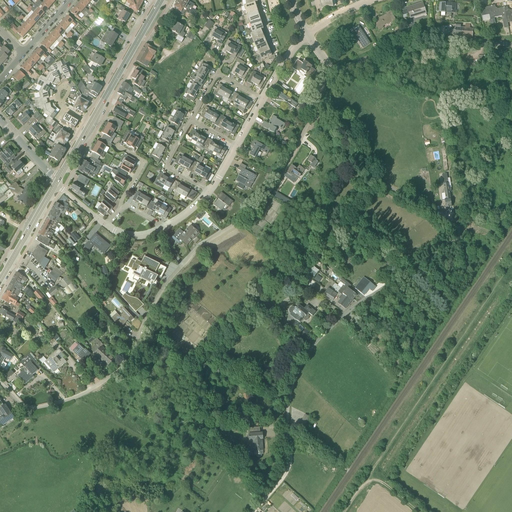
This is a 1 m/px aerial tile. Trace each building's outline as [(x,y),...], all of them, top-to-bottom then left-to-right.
[(44,14),(49,9),(43,4),(40,1),(38,0),(34,0),(35,0),(38,3),(35,6),(38,8),(44,14)] [(53,4),(48,0),(46,0),(43,4),(49,9),(53,4)] [(89,3),(85,0),(81,0),(79,3),(85,8),(89,3)] [(129,8),(137,12),(139,12),(140,9),(139,9),(141,5),(136,2),(133,1),(133,0),(126,0),(125,2),(131,5),(129,8)] [(196,11),(192,9),(178,0),(175,7),(174,8),(181,12),(180,13),(180,15),(181,15),(182,16),(183,16),(184,15),(185,14),(186,15),(186,13),(189,15),(190,14),(193,16),(196,11)] [(187,0),(178,0),(192,9),(194,5),(187,0)] [(456,3),(440,2),(439,12),(455,13),(456,3)] [(79,3),(75,8),(83,15),(86,17),(88,14),(90,16),(92,18),(94,16),(92,14),(88,11),(85,8),(79,3)] [(426,13),(423,3),(407,8),(409,14),(412,13),(414,17),(426,13)] [(490,25),(495,23),(494,18),(492,6),(483,8),(482,4),(479,4),(482,20),(482,21),(489,20),(490,25)] [(504,29),(508,28),(507,19),(504,7),(495,9),(495,5),(492,6),(494,18),(502,16),(504,29)] [(119,10),(123,12),(119,19),(125,23),(130,15),(125,12),(126,9),(121,7),(119,10)] [(32,8),(30,10),(31,11),(34,13),(40,19),(44,14),(38,8),(36,11),(32,8)] [(75,8),(71,13),(80,21),(81,19),(80,18),(83,15),(75,8)] [(379,21),(375,23),(379,30),(383,28),(382,27),(391,22),(391,24),(396,22),(390,10),(386,13),(387,14),(378,19),(379,21)] [(34,13),(33,15),(30,18),(36,23),(40,19),(34,13)] [(75,26),(77,24),(68,16),(63,21),(69,26),(72,23),(75,26)] [(100,35),(101,35),(104,31),(99,26),(104,20),(99,17),(80,38),(85,42),(95,31),(100,35)] [(30,18),(25,23),(31,28),(36,23),(30,18)] [(204,26),(209,30),(214,24),(209,20),(204,26)] [(251,28),(262,25),(261,20),(250,24),(251,28)] [(65,31),(69,26),(63,21),(59,26),(65,31)] [(25,23),(21,28),(27,33),(31,28),(25,23)] [(172,31),(178,35),(176,39),(182,43),(184,39),(183,38),(185,34),(183,32),(185,30),(185,28),(177,23),(172,31)] [(461,24),(455,23),(455,29),(451,29),(451,35),(461,36),(462,28),(461,28),(461,24)] [(13,24),(10,27),(16,34),(17,33),(23,38),(27,33),(21,28),(19,31),(17,29),(13,24)] [(461,36),(472,37),(473,29),(470,29),(471,24),(465,24),(465,28),(462,28),(461,36)] [(253,33),(261,30),(263,29),(262,25),(251,28),(253,33)] [(61,36),(65,31),(59,26),(55,31),(61,36)] [(215,26),(208,37),(212,40),(213,38),(216,39),(221,30),(215,26)] [(368,42),(358,26),(345,33),(347,37),(354,34),(362,46),(368,42)] [(217,42),(221,45),(227,34),(221,30),(216,39),(218,40),(217,42)] [(263,34),(261,30),(253,33),(251,34),(252,39),(263,34)] [(50,35),(56,41),(61,36),(55,31),(50,35)] [(101,42),(105,44),(111,48),(118,36),(112,32),(111,33),(107,31),(101,42)] [(190,31),(186,37),(192,40),(195,34),(190,31)] [(254,43),(264,38),(263,34),(252,39),(254,43)] [(52,45),(56,41),(50,35),(46,40),(52,45)] [(256,47),(266,43),(264,38),(254,43),(256,47)] [(72,47),(75,49),(82,42),(79,39),(72,47)] [(46,40),(42,45),(51,53),(53,51),(52,51),(49,48),(52,45),(46,40)] [(228,40),(222,51),(226,54),(227,52),(229,53),(235,44),(228,40)] [(258,51),(268,47),(266,43),(256,47),(258,51)] [(136,61),(147,67),(151,60),(153,57),(154,55),(155,56),(158,51),(146,44),(136,61)] [(230,56),(235,59),(241,48),(235,44),(229,53),(231,54),(230,56)] [(2,46),(0,47),(0,50),(0,51),(0,50),(2,52),(1,52),(8,58),(9,56),(8,55),(10,52),(4,46),(3,47),(2,46)] [(259,56),(270,51),(268,47),(258,51),(259,56)] [(40,59),(43,61),(46,59),(48,56),(39,49),(34,54),(40,59)] [(261,60),(272,55),(270,51),(259,56),(261,60)] [(36,64),(40,59),(34,54),(30,58),(36,64)] [(100,67),(104,59),(95,54),(91,61),(94,63),(93,65),(96,67),(98,65),(100,67)] [(36,64),(30,58),(26,63),(32,68),(36,64)] [(292,68),(299,72),(301,69),(306,73),(304,76),(310,80),(316,71),(311,68),(312,66),(304,61),(303,64),(298,60),(292,68)] [(56,63),(61,74),(64,73),(65,75),(66,78),(71,78),(69,73),(74,69),(73,68),(71,67),(69,67),(68,67),(67,67),(66,65),(63,67),(61,61),(56,63)] [(49,73),(58,83),(60,81),(59,78),(59,77),(58,75),(61,74),(56,63),(56,62),(52,66),(54,70),(49,73)] [(244,66),(237,62),(233,69),(231,73),(235,76),(236,74),(239,75),(244,66)] [(26,63),(22,68),(30,76),(32,74),(31,73),(34,70),(32,68),(26,63)] [(212,68),(204,64),(202,63),(197,71),(199,72),(206,76),(208,72),(210,73),(212,68)] [(89,75),(92,73),(86,65),(82,69),(87,75),(88,74),(89,75)] [(240,78),(244,80),(250,69),(244,66),(239,75),(241,76),(240,78)] [(145,78),(141,76),(144,71),(139,68),(137,71),(135,70),(132,76),(133,77),(133,78),(137,81),(135,84),(139,87),(140,86),(143,87),(146,82),(143,80),(145,78)] [(25,76),(23,74),(19,71),(13,77),(18,82),(25,76)] [(253,71),(247,82),(251,85),(252,83),(255,84),(260,75),(253,71)] [(204,80),(206,76),(199,72),(196,78),(197,78),(195,81),(203,85),(205,81),(204,80)] [(292,74),(288,72),(283,80),(287,82),(292,74)] [(38,80),(49,85),(51,83),(53,84),(53,83),(56,85),(58,83),(49,73),(46,78),(41,76),(38,79),(38,80)] [(260,89),(266,78),(260,75),(255,84),(257,85),(256,87),(260,89)] [(39,92),(52,94),(53,91),(50,89),(48,88),(49,85),(38,80),(38,83),(37,85),(38,85),(42,87),(39,92)] [(21,87),(24,91),(30,85),(27,81),(21,87)] [(200,89),(203,85),(195,81),(194,84),(193,83),(192,85),(189,83),(187,87),(190,89),(197,93),(199,88),(200,89)] [(102,87),(99,86),(99,85),(99,84),(96,82),(95,83),(93,82),(91,85),(88,84),(86,88),(98,95),(102,87)] [(120,89),(132,97),(134,95),(131,93),(134,90),(139,94),(141,92),(138,89),(134,86),(132,88),(130,86),(124,82),(120,89)] [(93,96),(96,98),(98,95),(86,88),(83,84),(80,89),(82,94),(83,94),(82,96),(87,98),(88,96),(92,98),(93,96)] [(219,84),(215,91),(218,93),(217,94),(223,97),(227,90),(223,88),(223,86),(219,84)] [(10,89),(6,92),(5,92),(0,98),(0,107),(4,103),(6,104),(8,101),(5,99),(9,95),(9,96),(12,92),(10,89)] [(120,89),(117,93),(120,95),(119,97),(120,98),(125,101),(127,97),(131,99),(130,101),(133,102),(135,99),(134,98),(134,99),(132,97),(120,89)] [(194,97),(197,93),(190,89),(187,94),(185,93),(184,96),(193,102),(196,98),(194,97)] [(223,97),(227,99),(226,101),(230,103),(236,93),(232,91),(231,92),(227,90),(223,97)] [(35,101),(36,104),(47,101),(47,98),(49,98),(49,97),(52,97),(52,94),(39,92),(39,93),(40,98),(36,99),(35,99),(35,101)] [(88,107),(88,106),(87,105),(89,103),(80,98),(82,96),(80,92),(76,94),(72,100),(75,102),(87,109),(88,107)] [(238,108),(239,106),(243,99),(239,97),(240,96),(236,93),(230,103),(235,106),(235,107),(238,108)] [(280,106),(283,101),(285,101),(295,108),(298,104),(281,93),(279,97),(278,100),(269,99),(280,106)] [(245,108),(248,110),(253,103),(248,100),(248,102),(243,99),(239,106),(245,109),(245,108)] [(9,114),(11,116),(16,111),(15,110),(18,108),(19,108),(22,105),(17,100),(14,103),(11,105),(11,106),(5,111),(8,115),(9,114)] [(44,113),(55,106),(54,103),(51,104),(50,103),(48,104),(47,101),(36,104),(33,105),(37,109),(43,107),(44,113)] [(85,111),(86,110),(87,109),(75,102),(73,107),(70,105),(68,108),(76,112),(77,110),(83,113),(84,111),(85,111)] [(113,111),(115,112),(113,115),(115,117),(117,115),(118,114),(125,118),(128,113),(134,117),(136,113),(129,109),(129,108),(124,105),(121,104),(119,108),(116,106),(113,111)] [(49,125),(52,120),(56,115),(54,113),(55,111),(57,108),(55,106),(44,113),(49,117),(46,121),(49,125)] [(175,110),(177,111),(174,117),(181,121),(183,116),(185,117),(187,113),(177,107),(175,110)] [(213,113),(211,112),(212,110),(206,107),(200,117),(205,119),(205,118),(210,120),(213,113)] [(33,116),(30,113),(28,116),(25,113),(18,120),(23,126),(30,119),(33,122),(36,119),(40,115),(37,112),(33,116)] [(213,124),(217,126),(223,116),(214,112),(213,113),(210,120),(214,123),(213,124)] [(69,124),(72,118),(66,114),(62,121),(69,124)] [(41,124),(45,120),(41,115),(36,119),(39,122),(41,124)] [(230,123),(226,121),(227,119),(226,118),(223,116),(217,126),(221,129),(222,127),(226,130),(230,123)] [(264,122),(261,126),(274,133),(278,126),(283,129),(286,124),(276,119),(277,118),(273,116),(271,119),(272,120),(269,124),(264,122)] [(179,125),(181,121),(174,117),(171,122),(172,123),(170,125),(178,130),(180,126),(179,125)] [(72,118),(69,124),(75,128),(79,122),(72,118)] [(104,128),(114,133),(116,128),(118,124),(113,120),(110,124),(107,123),(104,128)] [(239,126),(231,121),(230,123),(226,130),(230,132),(230,133),(234,136),(239,126)] [(175,134),(178,130),(170,125),(168,124),(163,132),(172,137),(174,133),(175,134)] [(39,140),(42,137),(46,133),(41,127),(40,128),(37,125),(35,127),(35,126),(29,131),(35,137),(36,137),(39,140)] [(56,135),(68,142),(69,140),(70,138),(69,138),(70,136),(65,133),(67,130),(63,128),(56,135)] [(111,138),(114,133),(104,128),(101,133),(104,135),(102,139),(108,142),(110,138),(111,138)] [(129,147),(134,137),(129,134),(130,132),(127,130),(122,140),(125,141),(124,143),(126,145),(127,146),(129,147)] [(193,130),(189,137),(192,139),(191,140),(197,143),(201,136),(196,134),(197,132),(193,130)] [(159,141),(161,142),(168,146),(171,142),(169,141),(172,137),(163,132),(159,141)] [(136,133),(134,137),(129,147),(130,147),(131,147),(134,149),(135,147),(138,149),(144,138),(136,133)] [(57,146),(61,147),(62,145),(64,146),(65,144),(66,144),(67,143),(68,143),(68,142),(56,135),(54,144),(57,146)] [(197,143),(202,146),(202,147),(205,148),(210,139),(206,137),(205,138),(201,136),(197,143)] [(106,146),(107,145),(110,147),(112,144),(108,142),(102,139),(100,143),(97,141),(94,146),(103,151),(106,146)] [(213,152),(217,145),(213,143),(214,142),(210,139),(205,148),(204,149),(210,153),(211,151),(213,152)] [(253,148),(249,155),(255,158),(256,156),(259,152),(260,150),(268,154),(270,149),(254,140),(250,146),(253,148)] [(36,148),(37,148),(39,151),(45,145),(42,142),(36,148)] [(166,150),(168,146),(161,142),(159,145),(156,143),(153,148),(154,149),(162,154),(165,149),(166,150)] [(216,156),(221,159),(226,149),(222,146),(221,148),(217,145),(213,152),(217,154),(216,156)] [(51,150),(55,152),(59,155),(60,154),(63,156),(66,151),(61,147),(57,146),(55,149),(53,147),(51,150)] [(100,156),(103,158),(106,153),(103,151),(94,146),(91,151),(94,153),(92,157),(98,160),(100,156)] [(2,152),(0,154),(0,155),(3,159),(6,162),(10,158),(12,161),(16,157),(8,149),(3,153),(2,152)] [(48,149),(47,151),(45,154),(59,162),(63,156),(60,154),(59,155),(55,152),(51,150),(48,149)] [(149,157),(159,163),(161,159),(160,158),(162,154),(154,149),(149,157)] [(135,160),(127,155),(126,159),(123,164),(133,169),(134,168),(134,166),(136,164),(134,163),(135,160)] [(181,157),(178,156),(174,163),(179,165),(179,164),(184,166),(187,160),(182,157),(181,157)] [(308,161),(312,163),(310,166),(314,169),(318,162),(315,159),(311,156),(308,161)] [(94,165),(92,168),(89,166),(90,164),(83,160),(80,166),(93,173),(97,175),(100,169),(94,165)] [(193,163),(187,160),(184,166),(188,169),(187,170),(191,172),(195,165),(192,163),(193,163)] [(14,167),(12,168),(18,175),(23,172),(21,169),(24,166),(19,161),(17,164),(16,163),(12,165),(13,166),(14,167)] [(204,169),(200,167),(201,165),(197,162),(195,165),(191,172),(195,175),(196,173),(200,176),(204,169)] [(132,170),(133,169),(123,164),(121,169),(119,168),(117,171),(126,176),(128,173),(130,174),(131,171),(132,170)] [(257,176),(245,169),(246,167),(241,164),(238,170),(241,171),(235,181),(245,186),(248,188),(251,182),(253,183),(257,176)] [(297,169),(291,164),(286,171),(287,172),(285,175),(289,179),(289,178),(291,175),(292,176),(293,175),(296,178),(297,177),(298,178),(305,169),(300,165),(297,169)] [(80,166),(78,171),(84,174),(84,173),(88,175),(88,174),(91,176),(93,173),(80,166)] [(126,180),(124,179),(126,176),(117,171),(113,169),(112,172),(116,177),(114,180),(118,182),(123,187),(123,186),(124,186),(124,185),(125,184),(125,183),(126,180)] [(208,182),(212,174),(209,173),(209,172),(204,169),(200,176),(204,178),(204,179),(208,182)] [(165,175),(161,173),(156,180),(159,182),(159,183),(164,186),(168,179),(164,176),(165,175)] [(445,192),(449,191),(451,191),(451,188),(448,173),(442,174),(445,192)] [(82,187),(87,178),(81,175),(76,183),(75,182),(71,188),(76,191),(75,192),(84,198),(87,192),(81,189),(82,187)] [(172,181),(168,179),(164,186),(170,189),(170,188),(173,189),(177,182),(173,180),(172,181)] [(181,184),(177,182),(173,189),(176,191),(175,192),(181,195),(185,188),(181,186),(181,184)] [(20,202),(26,205),(28,201),(27,200),(33,190),(26,186),(23,192),(17,188),(19,187),(16,183),(9,188),(12,192),(14,190),(22,195),(19,200),(20,202)] [(117,196),(120,193),(112,186),(109,190),(110,191),(105,196),(113,202),(118,197),(117,196)] [(187,197),(192,200),(193,199),(194,197),(195,197),(197,193),(190,189),(189,190),(185,188),(181,195),(187,198),(187,197)] [(146,197),(137,192),(132,200),(137,203),(137,201),(142,204),(146,197)] [(221,211),(226,205),(228,207),(233,201),(221,192),(217,198),(218,199),(213,205),(221,211)] [(281,194),(278,199),(285,203),(287,198),(281,194)] [(151,200),(146,197),(142,204),(146,206),(145,207),(149,210),(153,202),(150,201),(151,200)] [(162,206),(157,203),(158,202),(158,200),(155,199),(153,202),(149,210),(153,212),(154,211),(158,213),(162,206)] [(245,208),(249,204),(247,202),(246,203),(242,199),(240,202),(243,205),(245,208)] [(101,204),(98,209),(97,211),(104,216),(107,213),(112,208),(104,201),(101,204)] [(63,207),(56,203),(53,207),(60,211),(60,212),(62,213),(62,214),(64,215),(66,211),(71,214),(73,210),(68,207),(66,210),(62,208),(63,207)] [(166,206),(165,208),(162,206),(158,213),(162,215),(162,217),(166,219),(171,209),(166,206)] [(59,224),(62,219),(59,218),(62,214),(62,213),(60,212),(60,211),(53,207),(49,215),(57,219),(56,221),(58,222),(58,223),(59,224)] [(198,219),(203,213),(205,211),(202,209),(196,217),(198,219)] [(57,219),(49,215),(47,218),(54,223),(54,224),(57,227),(61,232),(64,229),(61,225),(59,224),(58,223),(58,222),(56,221),(57,219)] [(52,228),(52,229),(55,231),(57,227),(54,224),(54,223),(47,218),(44,224),(52,228)] [(41,229),(53,235),(54,232),(51,230),(52,229),(52,228),(44,224),(41,229)] [(191,226),(184,233),(180,229),(172,238),(177,242),(180,239),(187,245),(194,237),(195,237),(199,233),(191,226)] [(41,229),(38,234),(40,235),(50,240),(53,235),(41,229)] [(76,242),(80,239),(74,232),(70,236),(71,237),(76,242)] [(89,251),(91,248),(93,245),(104,254),(110,246),(95,234),(84,247),(89,251)] [(40,235),(37,241),(53,250),(54,247),(49,244),(51,240),(50,240),(40,235)] [(68,240),(71,244),(73,246),(76,243),(76,242),(71,237),(68,240)] [(32,256),(44,269),(50,261),(44,258),(48,252),(38,246),(32,256)] [(139,284),(141,280),(142,280),(141,279),(142,278),(154,284),(158,277),(155,275),(160,265),(144,257),(141,262),(136,260),(131,270),(134,272),(129,281),(132,283),(127,293),(122,290),(120,295),(136,313),(136,312),(144,306),(141,303),(140,302),(140,301),(139,301),(139,300),(138,300),(137,299),(136,299),(131,294),(137,283),(139,284)] [(307,274),(313,278),(319,270),(313,266),(307,274)] [(68,270),(66,268),(61,272),(59,270),(59,269),(56,267),(51,272),(59,277),(68,270)] [(19,283),(20,283),(23,284),(24,282),(26,282),(26,281),(26,280),(26,279),(23,276),(17,272),(12,280),(19,283)] [(54,281),(55,278),(57,280),(59,277),(51,272),(49,274),(52,276),(50,278),(54,281)] [(67,276),(62,279),(68,286),(73,283),(67,276)] [(372,292),(376,287),(364,277),(362,279),(359,277),(353,285),(356,288),(355,288),(364,296),(369,289),(372,292)] [(19,291),(20,288),(22,289),(24,286),(19,283),(12,280),(11,283),(14,285),(13,287),(19,291)] [(6,290),(14,295),(16,296),(18,296),(20,293),(19,292),(20,291),(19,291),(13,287),(14,285),(11,283),(6,290)] [(344,285),(341,288),(342,289),(344,291),(345,291),(349,294),(348,295),(353,299),(357,295),(350,289),(349,289),(344,285)] [(49,299),(51,297),(52,297),(58,291),(56,289),(57,288),(56,286),(48,293),(46,294),(49,299)] [(100,287),(95,292),(98,296),(98,295),(100,296),(102,294),(101,293),(103,291),(100,287)] [(337,294),(328,288),(323,295),(332,301),(335,297),(335,296),(337,294)] [(26,293),(31,299),(34,295),(29,289),(26,293)] [(4,295),(17,302),(19,299),(13,296),(14,295),(6,290),(4,295)] [(33,294),(41,302),(45,306),(48,304),(44,299),(45,298),(37,290),(33,294)] [(337,303),(345,309),(353,299),(348,295),(349,294),(345,291),(344,291),(343,294),(344,295),(337,303)] [(4,295),(1,300),(6,302),(4,305),(8,307),(11,305),(12,304),(19,308),(20,305),(17,303),(17,302),(4,295)] [(300,323),(303,319),(305,321),(306,321),(307,321),(307,320),(308,320),(308,318),(309,318),(309,317),(309,316),(309,315),(308,313),(312,316),(316,312),(312,309),(307,305),(304,309),(298,305),(295,308),(294,307),(293,307),(292,307),(291,307),(291,308),(290,308),(289,310),(289,311),(289,312),(290,313),(290,314),(290,315),(296,320),(300,323)] [(29,311),(33,315),(36,312),(32,308),(31,308),(29,306),(27,308),(29,311)] [(130,322),(134,318),(122,307),(121,308),(119,310),(122,313),(119,316),(114,311),(109,316),(120,328),(127,322),(126,322),(128,320),(130,322)] [(15,317),(2,309),(0,311),(0,314),(6,318),(6,317),(17,323),(19,319),(15,317)] [(18,311),(16,316),(22,320),(25,315),(18,311)] [(359,320),(357,317),(349,325),(352,328),(359,320)] [(370,331),(365,337),(371,341),(374,337),(373,336),(374,334),(370,331)] [(55,341),(53,337),(51,335),(47,339),(51,345),(56,341),(55,341)] [(96,345),(91,350),(107,367),(115,359),(102,346),(103,345),(97,340),(94,343),(96,345)] [(6,349),(0,345),(0,366),(0,367),(4,361),(2,360),(1,358),(2,356),(5,358),(10,360),(13,355),(5,351),(6,349)] [(90,354),(85,349),(84,350),(79,345),(73,351),(81,359),(83,358),(85,360),(90,354)] [(56,357),(62,352),(59,349),(44,362),(54,373),(66,362),(63,358),(59,361),(56,357)] [(20,362),(26,368),(17,376),(25,385),(34,377),(32,375),(38,371),(31,362),(34,359),(33,359),(29,354),(20,362)] [(117,367),(120,363),(121,361),(118,359),(113,364),(117,367)] [(11,370),(8,373),(4,376),(7,380),(14,374),(11,370)] [(0,428),(13,419),(2,402),(0,403),(0,428)] [(17,422),(26,416),(24,414),(15,420),(17,422)] [(305,427),(310,417),(304,414),(300,425),(305,427)] [(251,451),(254,451),(255,455),(256,455),(256,457),(257,458),(259,458),(260,457),(261,456),(262,455),(263,454),(262,443),(261,439),(263,439),(262,433),(260,433),(259,427),(249,428),(251,451)]
